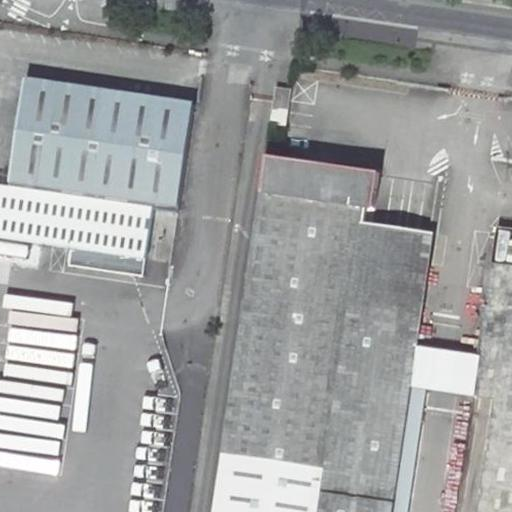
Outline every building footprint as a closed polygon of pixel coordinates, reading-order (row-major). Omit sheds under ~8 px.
[(179,214),(195,107),(26,82),(11,188),(0,186),(0,239),(72,250),(70,266),(144,277),(155,210),(179,214)] [(277,89),(271,124),(287,126),(292,92),(277,89)] [(380,175),(267,157),(213,511),(391,511),(410,388),(415,348),(421,309),(353,299),(365,225),(368,209),(375,210),(380,175)] [(421,309),(433,235),(365,225),(353,299),(421,309)] [(511,297),(496,401),(480,511),(511,511),(511,241),(495,239),(488,289),(511,292),(511,297)] [(440,352),(434,392),(473,397),(472,397),(496,401),(511,297),(511,292),(488,289),(478,357),(440,352)] [(434,392),(440,352),(415,348),(410,388),(434,392)]
